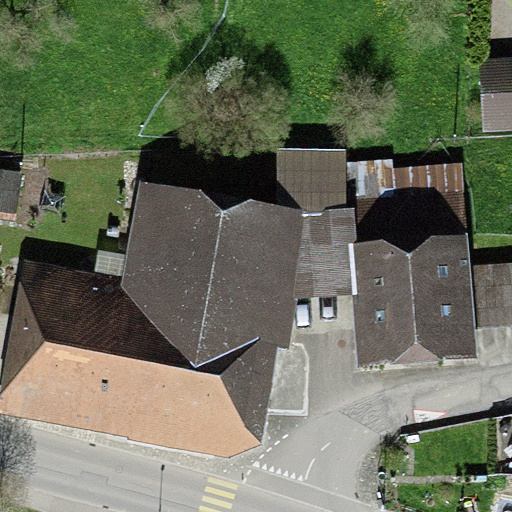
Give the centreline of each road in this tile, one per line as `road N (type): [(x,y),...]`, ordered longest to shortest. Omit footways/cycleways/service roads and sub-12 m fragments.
road 1 (unclassified): [(511,386),(346,429),(312,464),(293,511)]
road 2 (tertiary): [(231,511),(0,447)]
